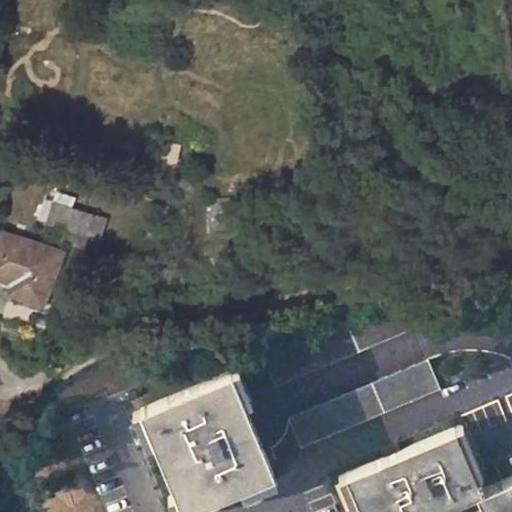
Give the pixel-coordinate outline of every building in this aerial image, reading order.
[(423,82),(412,83),(413,99),(424,99),(423,82)] [(490,174),(473,175),(475,210),(511,206),(511,188),(491,190),(490,174)] [(356,191),(342,192),(342,205),(357,205),(356,191)] [(105,205),(59,192),(52,217),(98,231),(105,205)] [(233,198),(212,199),(215,232),(235,231),(233,198)] [(395,213),(367,215),(367,233),(396,231),(395,213)] [(71,246),(7,228),(1,254),(0,253),(0,274),(15,279),(12,288),(57,300),(71,246)] [(406,292),(269,351),(282,384),(419,323),(406,292)] [(432,354),(295,413),(308,442),(444,385),(432,354)] [(239,366),(145,405),(190,509),(283,468),(239,366)] [(458,421),(341,471),(358,511),(420,511),(476,488),(485,511),(511,511),(511,469),(485,482),(458,421)]
